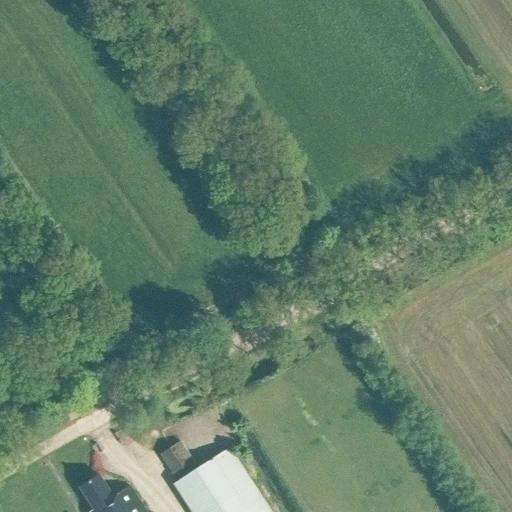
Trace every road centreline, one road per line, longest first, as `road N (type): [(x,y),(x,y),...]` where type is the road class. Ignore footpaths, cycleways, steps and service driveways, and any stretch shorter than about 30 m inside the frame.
road 1 (track): [(100,0),(311,306)]
road 2 (track): [(240,345),(511,196)]
road 3 (unclassified): [(0,473),(240,345)]
